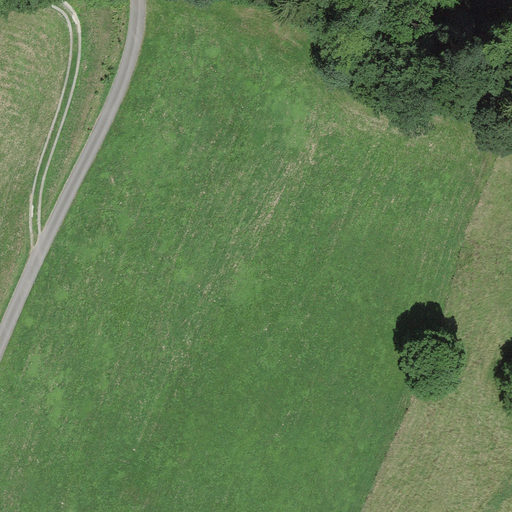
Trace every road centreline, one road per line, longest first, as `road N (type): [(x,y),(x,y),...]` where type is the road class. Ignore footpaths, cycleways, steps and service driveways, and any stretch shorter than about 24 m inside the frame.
road 1 (track): [(136,0),(133,45),(110,111),(0,347)]
road 2 (track): [(45,0),(68,14),(75,45),(32,184),(30,231),(41,253)]
